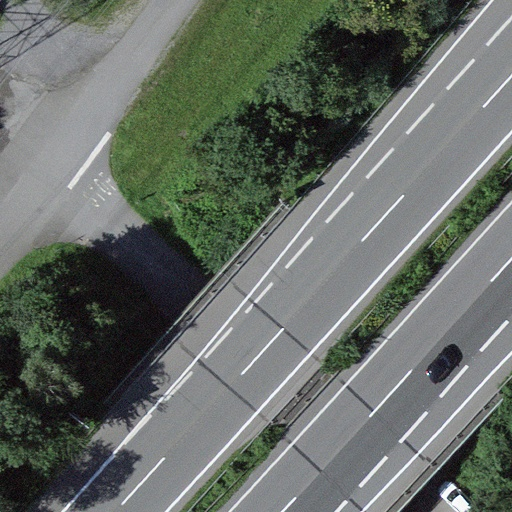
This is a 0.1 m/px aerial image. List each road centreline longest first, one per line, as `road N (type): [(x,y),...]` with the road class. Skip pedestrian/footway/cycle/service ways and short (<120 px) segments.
road 1 (motorway): [(511,84),(124,511)]
road 2 (motorway): [(291,511),(511,269)]
